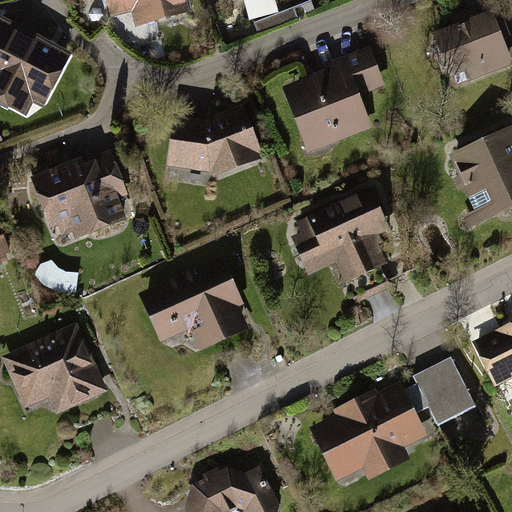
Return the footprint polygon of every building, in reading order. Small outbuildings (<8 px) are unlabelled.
[(108,0),(112,13),(130,8),(135,24),(191,9),(188,0),(108,0)] [(455,21),(435,29),(456,82),(511,60),(511,54),(490,0),(482,0),(452,12),(455,21)] [(296,6),(257,22),(261,34),(301,18),(296,6)] [(72,51),(1,14),(0,15),(0,101),(24,114),(34,95),(46,102),(72,51)] [(370,43),(280,81),(308,148),(373,120),(361,92),(386,81),(370,43)] [(244,102),(208,116),(175,111),(168,166),(209,173),(263,152),(244,102)] [(481,217),(511,203),(511,125),(452,151),(481,217)] [(120,195),(129,191),(112,149),(35,179),(51,221),(67,216),(74,235),(128,214),(120,195)] [(303,227),(291,233),(307,269),(335,257),(344,278),(386,259),(373,232),(393,223),(374,180),(297,215),(303,227)] [(0,261),(13,257),(4,231),(0,232),(0,261)] [(222,255),(142,292),(164,339),(190,327),(201,349),(250,326),(239,302),(244,300),(222,255)] [(80,289),(80,268),(69,270),(59,267),(49,258),(33,266),(43,281),(58,290),(80,289)] [(0,354),(26,411),(51,400),(57,414),(109,391),(77,319),(0,354)] [(511,322),(475,342),(496,382),(511,373),(511,322)] [(415,382),(439,430),(477,411),(453,363),(415,382)] [(428,432),(401,380),(382,390),(377,382),(334,404),(339,413),(312,427),(338,478),(365,464),(371,474),(409,455),(403,444),(428,432)] [(229,470),(193,488),(187,511),(234,511),(243,506),(245,511),(283,511),(285,508),(262,470),(248,477),(229,470)]
